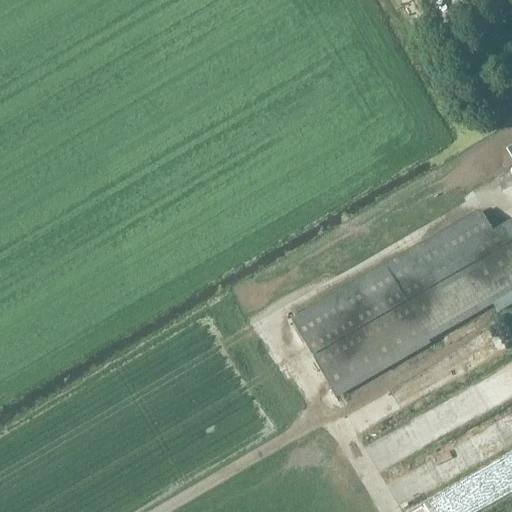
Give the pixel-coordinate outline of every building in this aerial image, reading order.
[(511,224),(399,291),(398,291),(387,271),(293,326),(336,399),(430,344),(429,343),(511,294),(511,224)] [(448,341),(458,362),(498,343),(488,321),(448,341)] [(490,393),(511,385),(505,367),(484,375),(490,393)] [(470,405),(491,396),(483,379),(463,387),(470,405)] [(449,419),(470,407),(460,389),(439,402),(449,419)] [(413,417),(423,433),(442,422),(433,406),(413,417)] [(412,511),(464,511),(511,489),(511,444),(454,472),(450,463),(429,473),(434,485),(406,498),(412,511)]
